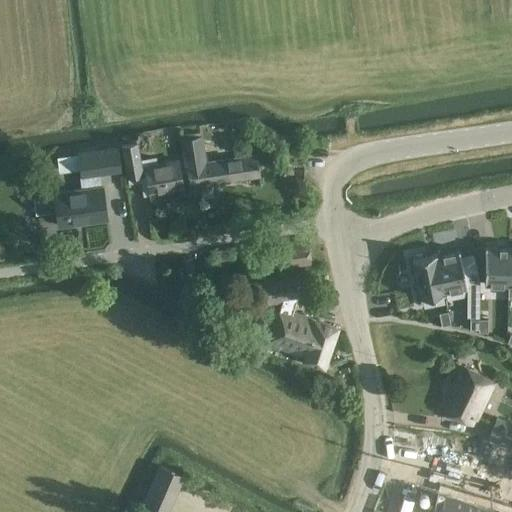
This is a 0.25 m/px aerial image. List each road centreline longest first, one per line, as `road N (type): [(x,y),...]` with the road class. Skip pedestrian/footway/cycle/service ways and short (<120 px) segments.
road 1 (unclassified): [(0,274),(337,219)]
road 2 (tertiary): [(337,219),(333,183),(358,157),(511,132)]
road 3 (tertiary): [(373,457),(339,236)]
road 4 (residential): [(511,203),(339,236)]
